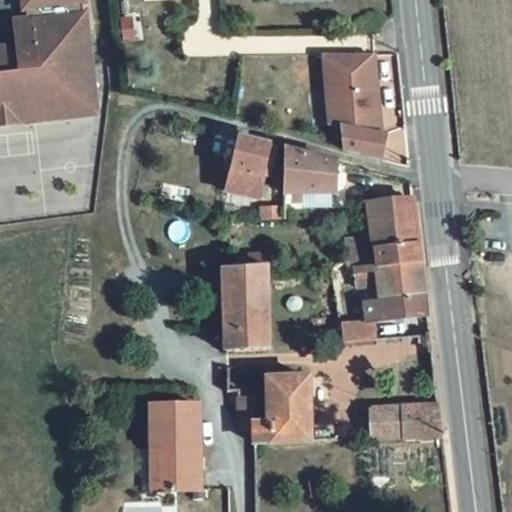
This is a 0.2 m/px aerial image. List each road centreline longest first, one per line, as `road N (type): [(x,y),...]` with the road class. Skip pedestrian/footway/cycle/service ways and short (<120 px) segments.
road 1 (secondary): [(418,0),(474,511)]
road 2 (unknown): [(421,21),(288,33),(232,27),(215,0)]
road 3 (unknown): [(452,317),(309,315)]
